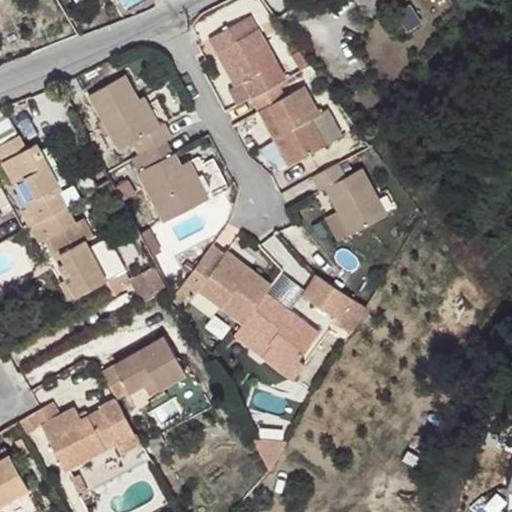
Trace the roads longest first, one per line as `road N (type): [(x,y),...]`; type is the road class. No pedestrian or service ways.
road 1 (residential): [(261,209),(159,16)]
road 2 (residential): [(0,84),(159,16)]
